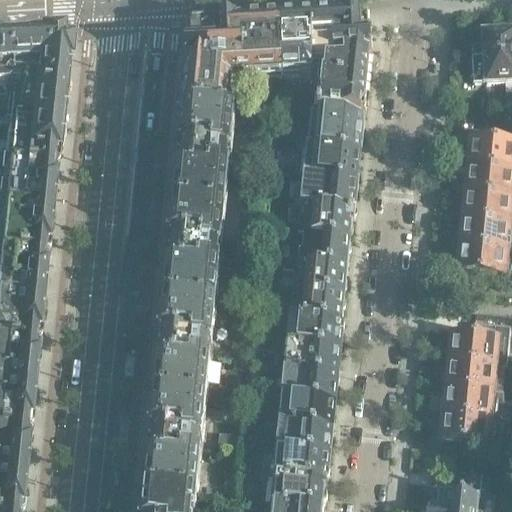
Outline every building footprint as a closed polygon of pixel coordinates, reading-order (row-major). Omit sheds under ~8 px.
[(364,116),(369,63),(370,63),(370,41),(369,41),(369,25),(368,24),(311,27),(314,73),(328,72),(326,86),(325,86),(322,112),(364,116)] [(314,79),(314,73),(311,27),(281,29),(284,78),(284,82),(312,81),(314,79)] [(284,78),(281,29),(241,31),(244,78),(244,85),(257,84),(257,80),(284,78)] [(244,78),(241,31),(194,33),(192,36),(193,51),(190,52),(184,113),(229,117),(233,79),(244,78)] [(511,36),(500,37),(497,35),(490,35),(488,37),(484,38),(486,69),(474,70),(475,87),(486,86),(487,88),(511,86),(511,36)] [(66,89),(69,52),(70,51),(60,41),(7,44),(9,83),(18,84),(66,89)] [(3,92),(9,83),(7,44),(0,44),(0,127),(13,128),(17,93),(3,92)] [(58,177),(66,89),(18,84),(17,93),(13,128),(9,172),(57,176),(58,177)] [(360,156),(364,116),(322,112),(320,112),(320,114),(315,114),(310,117),(307,151),(360,156)] [(231,175),(233,158),(227,158),(229,137),(235,137),(237,118),(229,117),(184,113),(181,147),(185,148),(182,176),(178,175),(174,208),(227,213),(229,195),(224,195),(226,174),(231,175)] [(511,120),(497,122),(498,136),(500,136),(511,135),(511,120)] [(511,135),(500,136),(498,136),(497,145),(511,146),(511,135)] [(511,146),(497,145),(473,143),(472,153),(469,153),(468,169),(470,169),(470,170),(511,174),(511,146)] [(358,184),(360,156),(307,151),(304,179),(358,184)] [(269,170),(270,161),(261,160),(260,169),(269,170)] [(268,180),(269,170),(260,169),(259,179),(268,180)] [(511,200),(511,174),(470,170),(469,180),(467,179),(465,195),(467,195),(467,196),(511,200)] [(0,215),(48,221),(51,190),(55,188),(57,176),(9,172),(0,171),(0,215)] [(355,213),(358,184),(304,179),(301,208),(304,208),(355,213)] [(510,227),(511,211),(511,200),(467,196),(466,206),(464,206),(462,221),(465,222),(510,227)] [(222,268),(223,252),(218,251),(220,230),(225,231),(227,213),(174,208),(171,241),(176,241),(173,269),(168,268),(165,303),(218,308),(219,291),(214,290),(216,268),(222,268)] [(352,242),(355,213),(304,208),(303,219),(300,218),(298,236),(352,242)] [(45,251),(48,221),(0,215),(0,259),(48,265),(49,254),(45,251)] [(508,253),(510,227),(465,222),(464,232),(461,232),(460,248),(462,248),(462,249),(508,253)] [(349,270),(352,242),(298,236),(296,256),(300,256),(299,265),(349,270)] [(505,280),(508,253),(462,249),(461,258),(459,258),(457,274),(459,274),(459,276),(461,276),(460,285),(480,287),(481,278),(505,280)] [(260,264),(261,254),(251,253),(250,263),(260,264)] [(0,304),(40,309),(42,282),(43,278),(47,275),(48,265),(0,259),(0,304)] [(259,275),(260,264),(250,263),(249,274),(259,275)] [(347,298),(349,270),(299,265),(298,275),(294,274),(292,293),(347,298)] [(344,326),(347,298),(292,293),(291,311),(294,311),(293,321),(344,326)] [(212,365),(214,347),(208,347),(210,325),(216,325),(218,308),(165,303),(161,337),(166,337),(163,365),(158,364),(155,399),(208,404),(210,386),(204,385),(206,364),(212,365)] [(36,339),(38,320),(40,309),(0,304),(0,348),(38,353),(39,342),(36,339)] [(341,352),(344,326),(293,321),(289,321),(287,347),(341,352)] [(496,370),(500,331),(474,329),(473,340),(453,338),(452,349),(450,348),(448,364),(450,364),(450,365),(496,370)] [(338,379),(341,352),(287,347),(284,373),(338,379)] [(0,393),(31,396),(33,370),(34,365),(37,363),(38,353),(0,348),(0,393)] [(250,360),(251,350),(242,349),(241,359),(250,360)] [(249,370),(250,360),(241,359),(240,369),(249,370)] [(494,396),(496,370),(450,365),(449,375),(447,375),(445,391),(448,391),(448,392),(494,396)] [(335,405),(338,379),(284,373),(284,381),(289,381),(287,400),(335,405)] [(491,422),(493,396),(494,396),(448,392),(447,401),(444,401),(443,417),(445,417),(445,418),(491,422)] [(28,427),(30,407),(31,396),(0,393),(0,437),(29,441),(30,430),(28,427)] [(202,462),(204,444),(198,444),(200,423),(206,423),(208,404),(155,399),(151,433),(156,434),(153,463),(148,462),(145,496),(198,501),(200,482),(194,482),(196,462),(202,462)] [(333,432),(335,405),(287,400),(285,427),(333,432)] [(488,449),(491,422),(445,418),(444,427),(442,427),(440,443),(443,443),(442,445),(488,449)] [(330,458),(333,432),(285,427),(282,453),(330,458)] [(0,482),(21,485),(24,458),(25,454),(28,452),(29,441),(0,437),(0,482)] [(240,457),(241,449),(241,446),(232,445),(231,456),(240,457)] [(330,458),(282,453),(276,453),(275,464),(281,464),(279,480),(327,485),(330,458)] [(476,511),(478,501),(480,501),(482,480),(456,477),(454,490),(456,490),(455,498),(439,496),(438,503),(432,502),(431,509),(429,509),(428,511),(476,511)] [(325,511),(327,485),(279,480),(273,479),(272,492),(276,492),(275,506),(325,511)] [(18,511),(20,496),(21,485),(0,482),(0,511),(18,511)] [(196,511),(198,501),(145,496),(143,511),(196,511)]
